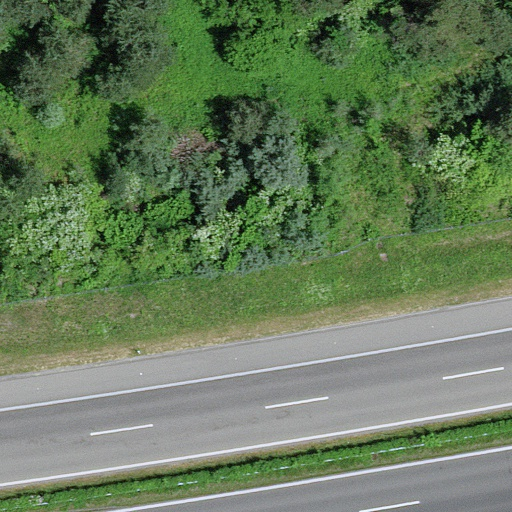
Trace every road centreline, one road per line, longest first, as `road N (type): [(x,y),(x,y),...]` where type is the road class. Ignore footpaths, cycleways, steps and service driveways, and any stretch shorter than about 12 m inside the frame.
road 1 (motorway): [(511,366),(0,447)]
road 2 (motorway): [(358,511),(511,486)]
